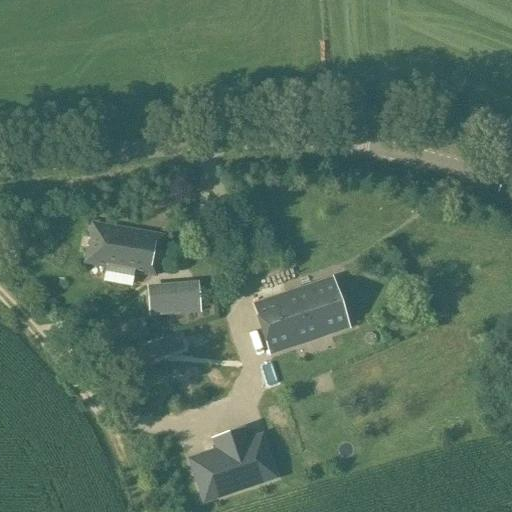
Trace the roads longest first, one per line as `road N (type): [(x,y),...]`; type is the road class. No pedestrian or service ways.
road 1 (tertiary): [(511,185),(422,158),(279,137),(0,165)]
road 2 (track): [(141,511),(110,422),(0,296)]
